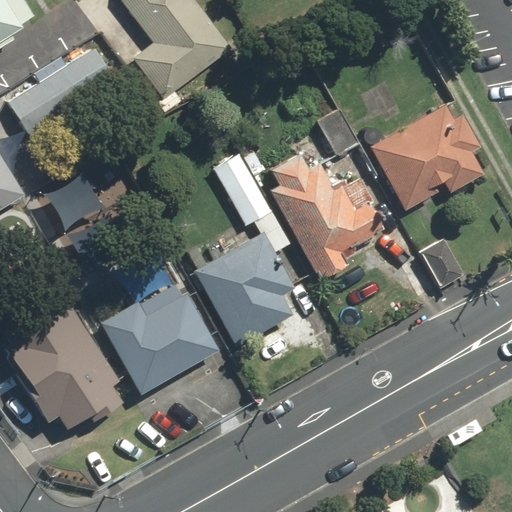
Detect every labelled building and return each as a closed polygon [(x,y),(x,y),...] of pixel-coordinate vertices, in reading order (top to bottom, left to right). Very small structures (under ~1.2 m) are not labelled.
[(0,0),(0,34),(13,26),(0,6),(0,0)] [(114,0),(147,44),(125,60),(155,101),(224,51),(187,0),(114,0)] [(35,84),(0,106),(21,138),(110,83),(88,49),(61,66),(55,57),(29,74),(35,84)] [(330,109),(307,122),(328,158),(350,146),(330,109)] [(361,152),(396,214),(419,201),(415,194),(435,183),(442,196),(476,177),(462,153),(470,149),(450,115),(442,120),(436,109),(361,152)] [(231,154),(204,170),(239,229),(246,225),(264,255),(284,243),(231,154)] [(262,193),(310,282),(341,266),(334,254),(377,232),(361,202),(344,211),(332,189),(325,193),(311,167),(303,171),(295,155),(260,173),(269,190),(262,193)] [(0,206),(14,197),(0,176),(0,206)] [(251,234),(183,274),(226,348),(282,316),(272,299),(285,292),(251,234)] [(434,240),(411,253),(434,291),(456,277),(434,240)] [(89,325),(130,396),(210,351),(177,293),(135,316),(128,304),(89,325)] [(39,424),(47,419),(56,432),(81,414),(88,423),(113,405),(101,388),(109,381),(48,295),(0,329),(0,334),(15,355),(2,365),(23,395),(20,398),(39,424)] [(467,421),(439,436),(446,448),(474,432),(467,421)]
